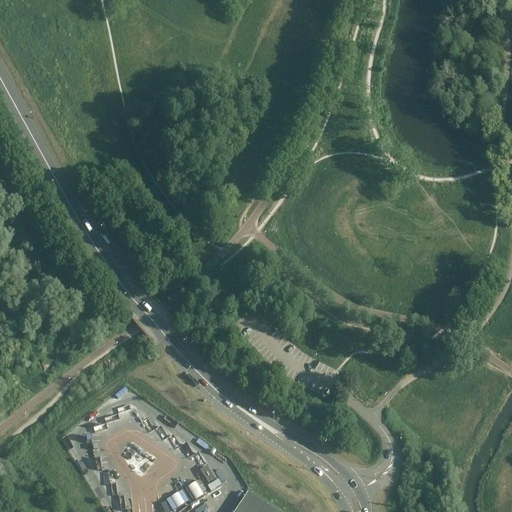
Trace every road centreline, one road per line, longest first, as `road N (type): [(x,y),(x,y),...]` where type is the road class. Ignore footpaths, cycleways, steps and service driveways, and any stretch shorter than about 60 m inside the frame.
road 1 (unknown): [(349,0),(333,50),(239,228),(339,321),(454,348),(511,377)]
road 2 (secondary): [(348,494),(243,413),(138,306),(0,78)]
road 3 (unclassified): [(348,494),(378,480),(395,459),(390,438),(369,418),(407,380),(474,335),(511,266)]
road 4 (unclassified): [(511,197),(502,123),(503,0)]
